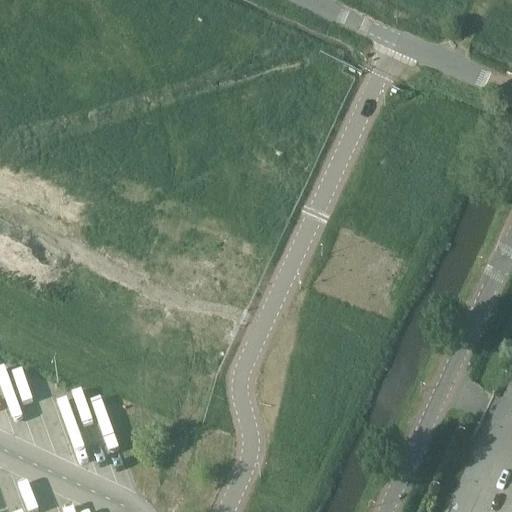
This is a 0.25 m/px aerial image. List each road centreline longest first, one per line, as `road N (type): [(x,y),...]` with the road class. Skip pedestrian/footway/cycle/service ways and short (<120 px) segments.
road 1 (unclassified): [(224,511),(249,452),(241,367),(398,40)]
road 2 (unclassified): [(389,511),(511,251)]
road 3 (unclassified): [(511,93),(398,40)]
